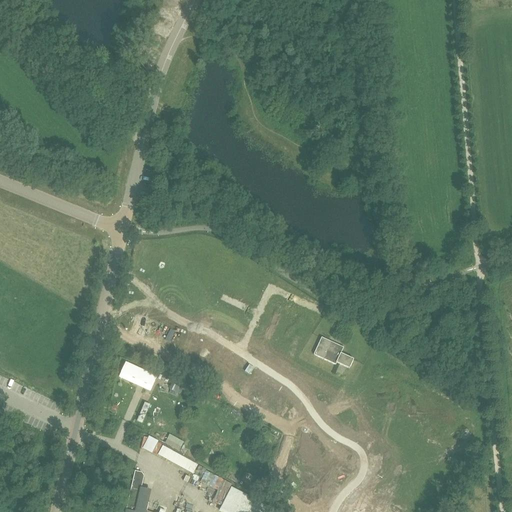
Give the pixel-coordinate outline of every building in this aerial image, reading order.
[(275,295),(268,311),(283,318),(291,302),(275,295)] [(341,353),(344,348),(321,337),(313,354),(336,365),(337,362),(350,368),(354,359),(341,353)] [(150,390),(156,377),(126,363),(120,377),(150,390)] [(244,372),(249,375),(254,368),(249,365),(244,372)] [(169,389),(179,393),(181,388),(172,383),(169,389)] [(144,403),(139,414),(138,418),(136,421),(142,423),(150,405),(144,403)] [(162,446),(158,455),(193,474),(197,465),(162,446)] [(126,510),(125,511),(146,511),(148,502),(138,500),(141,489),(144,476),(142,473),(135,471),(127,507),(126,509),(126,510)]
